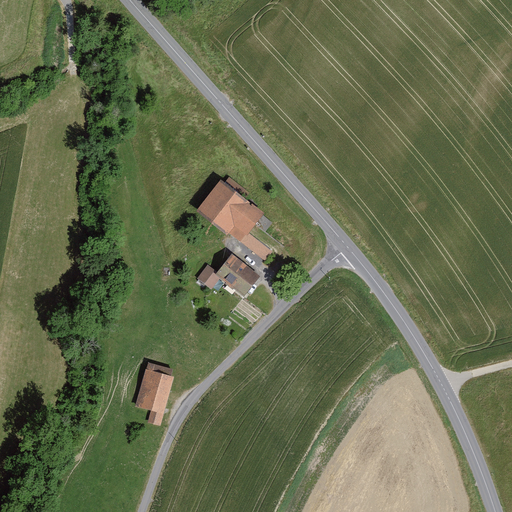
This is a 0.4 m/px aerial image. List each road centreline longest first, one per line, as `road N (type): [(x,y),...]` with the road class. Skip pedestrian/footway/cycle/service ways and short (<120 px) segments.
road 1 (unclassified): [(348,247),(200,385),(169,434),(142,511)]
road 2 (tertiary): [(125,0),(348,247)]
road 3 (tertiary): [(348,247),(442,382),(497,511)]
road 4 (track): [(387,295),(511,320)]
